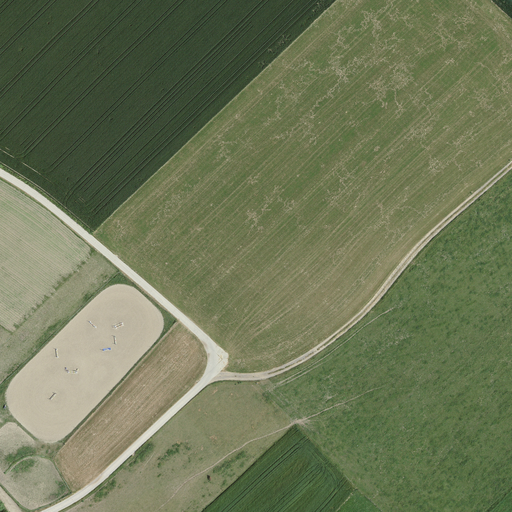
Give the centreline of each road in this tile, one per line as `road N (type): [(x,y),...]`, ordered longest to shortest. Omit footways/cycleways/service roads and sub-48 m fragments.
road 1 (track): [(0,173),(32,191),(212,348),(215,361),(78,497),(47,511)]
road 2 (track): [(208,375),(279,371),(326,344),(430,234),(511,165)]
